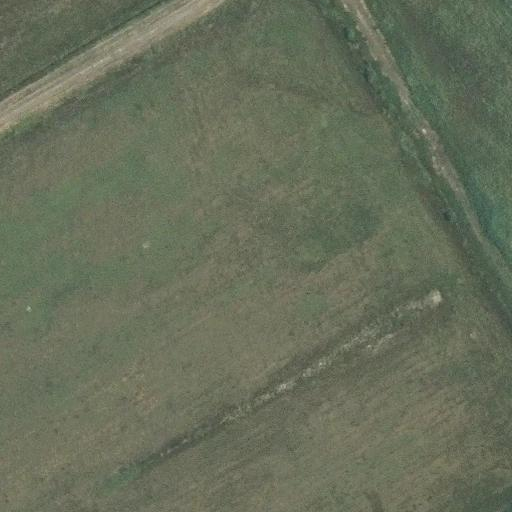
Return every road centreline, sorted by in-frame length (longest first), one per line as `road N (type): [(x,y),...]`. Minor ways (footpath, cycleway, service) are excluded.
road 1 (track): [(342,0),(511,310)]
road 2 (unclassified): [(0,117),(202,0)]
